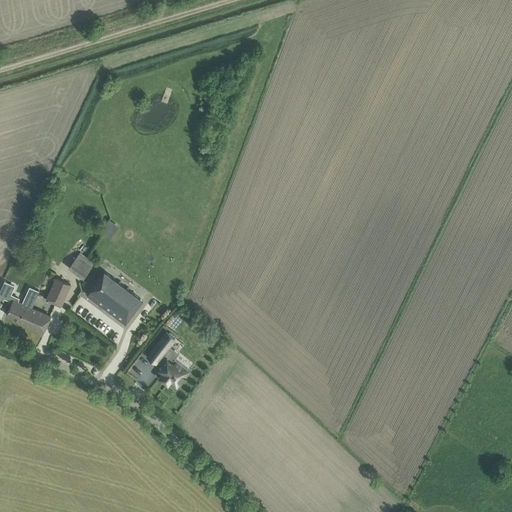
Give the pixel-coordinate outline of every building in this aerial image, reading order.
[(31,234),(27,242),(34,245),(38,237),(31,234)] [(80,252),(68,267),(83,278),(94,263),(80,252)] [(42,262),(31,293),(39,297),(51,265),(42,262)] [(133,307),(140,298),(104,271),(87,294),(104,307),(105,307),(107,308),(107,309),(125,322),(125,323),(136,309),(135,309),(133,307)] [(64,300),(72,284),(56,277),(49,293),(64,300)] [(3,282),(0,289),(0,293),(13,299),(12,302),(6,314),(19,320),(18,321),(24,324),(30,326),(34,316),(28,314),(31,307),(37,296),(27,292),(22,303),(18,301),(20,297),(11,294),(14,287),(3,282)] [(51,316),(31,307),(28,314),(34,316),(30,326),(43,332),(51,316)] [(157,361),(167,348),(175,338),(166,332),(147,356),(156,363),(157,361)] [(170,350),(167,348),(157,361),(162,365),(159,369),(163,372),(159,377),(167,384),(170,381),(176,386),(180,382),(181,382),(186,376),(185,376),(188,371),(187,370),(188,369),(174,358),(172,362),(167,358),(167,359),(165,357),(170,350)]
